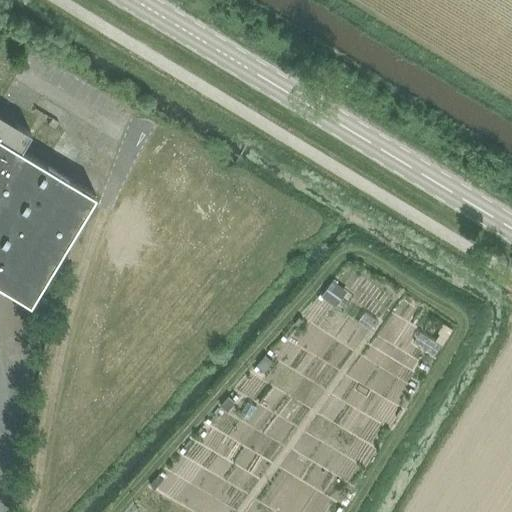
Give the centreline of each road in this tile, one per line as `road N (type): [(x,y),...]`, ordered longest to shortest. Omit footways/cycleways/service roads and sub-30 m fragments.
road 1 (track): [(351,511),(463,327),(454,310),(353,252),(334,263),(113,511)]
road 2 (primary): [(511,229),(132,0)]
